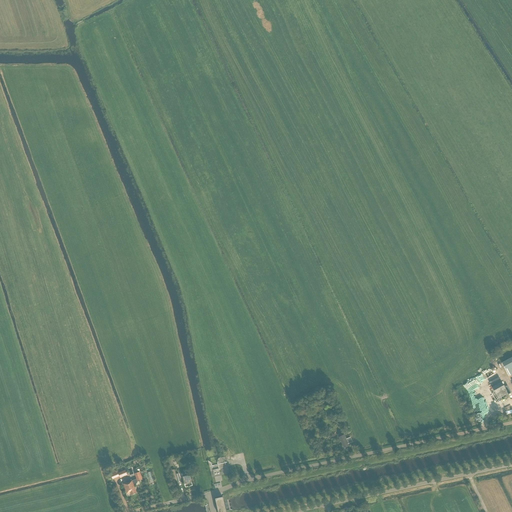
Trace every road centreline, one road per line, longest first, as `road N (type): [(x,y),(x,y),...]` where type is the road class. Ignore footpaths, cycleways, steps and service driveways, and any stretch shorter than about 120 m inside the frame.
road 1 (unclassified): [(209,493),(511,423)]
road 2 (unclassified): [(291,511),(511,464)]
